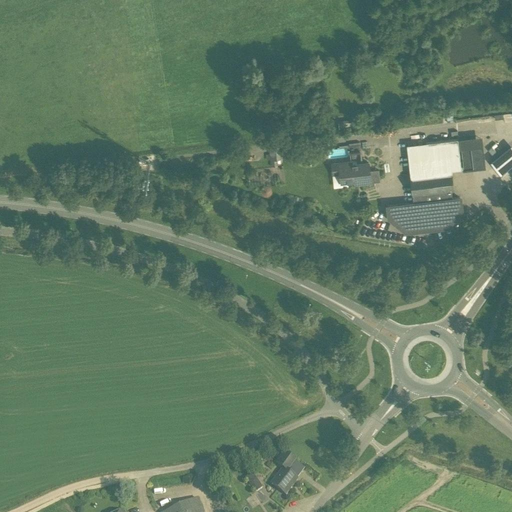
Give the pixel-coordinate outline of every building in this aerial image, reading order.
[(339,129),(355,127),(354,119),(338,121),(339,129)] [(318,137),(318,135),(312,135),(313,145),(319,144),(320,146),(334,144),(333,135),(318,137)] [(416,145),(407,146),(414,203),(390,205),(391,216),(407,229),(447,224),(460,208),(458,197),(452,198),(451,190),(454,190),(451,170),(462,169),(458,138),(416,143),(416,145)] [(350,154),(361,153),(360,144),(349,145),(350,154)] [(463,168),(485,166),(482,146),(461,148),(463,168)] [(511,146),(490,163),(500,176),(511,166),(511,146)] [(351,164),(351,161),(331,163),(332,175),(340,174),(341,183),(360,180),(361,183),(371,182),(369,162),(351,164)] [(286,495),(298,480),(288,472),(295,461),(284,453),(276,463),(283,469),(272,484),(286,495)] [(258,471),(263,467),(257,459),(252,463),(258,471)] [(251,485),(255,480),(249,475),(245,480),(251,485)] [(230,499),(235,496),(229,483),(224,486),(230,499)] [(203,511),(198,499),(169,511),(203,511)]
